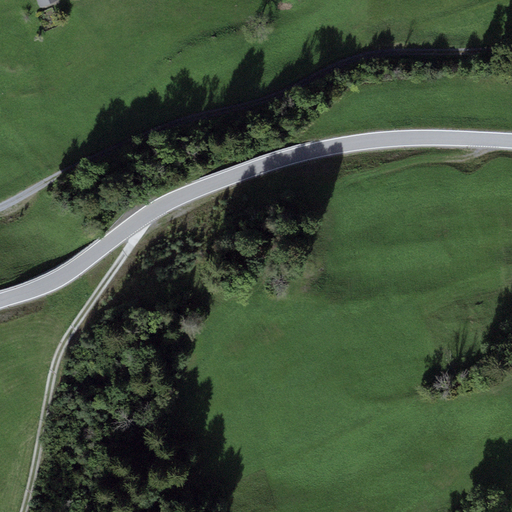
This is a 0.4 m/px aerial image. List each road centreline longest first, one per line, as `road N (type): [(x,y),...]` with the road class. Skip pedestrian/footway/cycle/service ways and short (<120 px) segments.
road 1 (tertiary): [(511,140),(373,140),(280,152),(162,203),(70,271),(0,297)]
road 2 (track): [(511,51),(368,54),(263,100),(102,154),(0,207)]
road 3 (track): [(162,203),(59,350),(23,511)]
